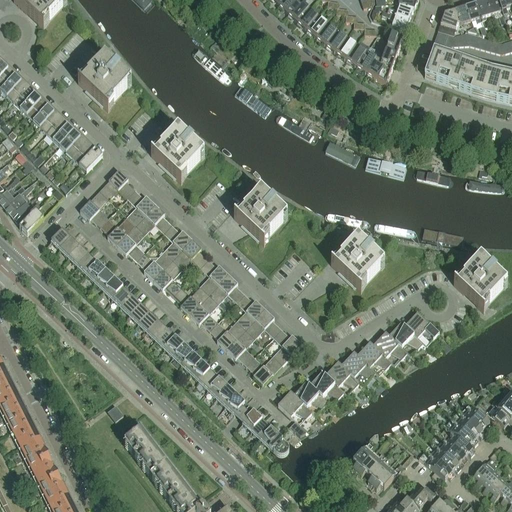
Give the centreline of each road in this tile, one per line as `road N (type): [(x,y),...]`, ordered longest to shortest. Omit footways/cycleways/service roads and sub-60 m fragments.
road 1 (secondary): [(17,263),(279,511)]
road 2 (residential): [(327,349),(121,159)]
road 3 (residential): [(261,397),(69,212)]
road 4 (residential): [(1,341),(89,511)]
road 5 (residential): [(392,111),(312,66),(244,0)]
road 6 (residential): [(121,159),(15,49)]
